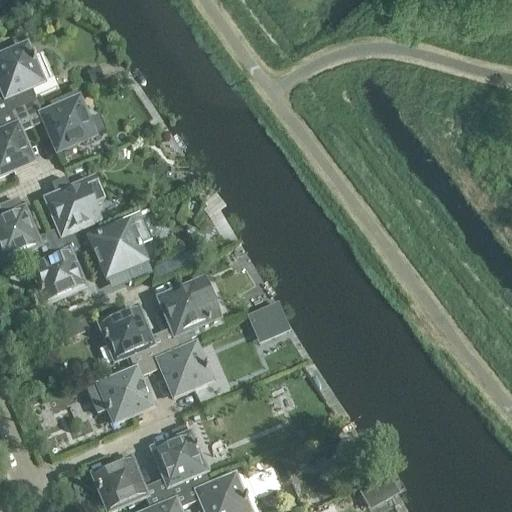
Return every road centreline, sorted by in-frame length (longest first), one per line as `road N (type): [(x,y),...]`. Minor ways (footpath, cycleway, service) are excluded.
road 1 (residential): [(35,483),(177,423)]
road 2 (residential): [(0,361),(140,304)]
